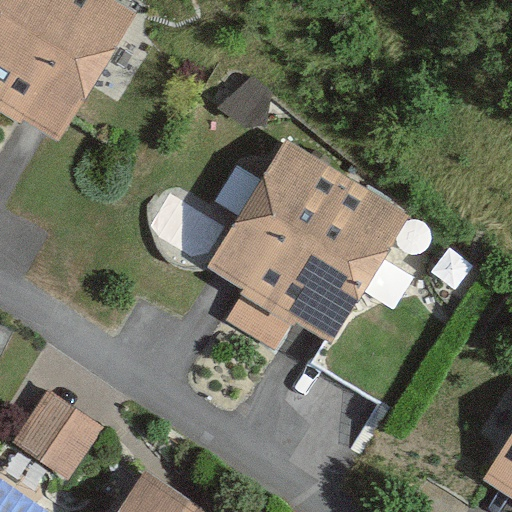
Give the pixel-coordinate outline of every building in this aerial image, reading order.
[(146,18),(116,0),(0,0),(0,115),(61,154),(146,18)] [(431,217),(310,132),(202,284),(323,369),(431,217)] [(82,511),(125,449),(63,408),(8,491),(39,511),(82,511)] [(511,511),(511,466),(491,501),(510,511),(511,511)] [(211,511),(170,483),(149,511),(211,511)]
